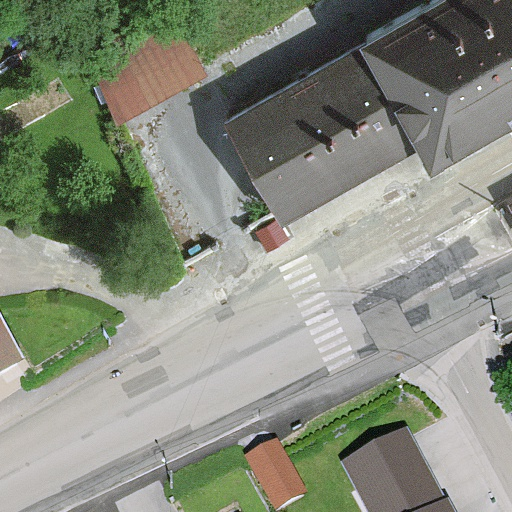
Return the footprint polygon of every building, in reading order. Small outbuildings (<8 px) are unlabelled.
[(511,0),(398,0),(366,18),(370,26),(227,104),(281,198),(373,149),(422,122),(432,140),(504,102),(506,105),(511,102),(511,0)] [(170,2),(89,48),(112,101),(199,55),(170,2)] [(0,362),(15,353),(0,328),(0,362)] [(326,407),(304,420),(314,437),(336,425),(326,407)] [(276,441),(248,456),(274,501),(300,486),(276,441)] [(445,511),(412,445),(358,472),(377,511),(445,511)]
